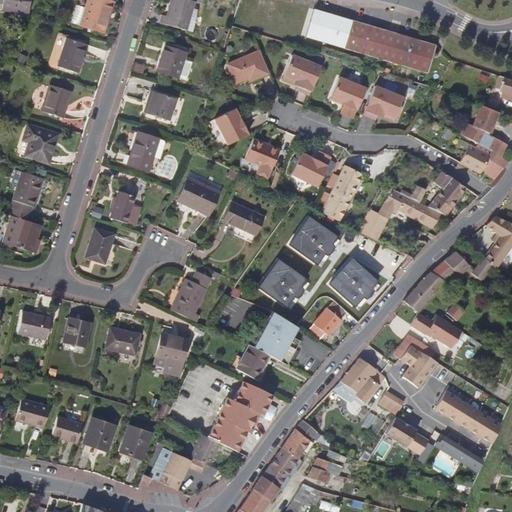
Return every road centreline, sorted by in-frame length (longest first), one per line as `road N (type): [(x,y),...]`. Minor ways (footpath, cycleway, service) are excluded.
road 1 (residential): [(215,511),(411,271),(493,202)]
road 2 (residential): [(48,284),(137,0)]
road 3 (residential): [(278,117),(335,140),(407,146),(493,202)]
road 4 (tertiary): [(143,511),(0,476)]
road 5 (residential): [(48,284),(119,296),(147,258),(162,251)]
